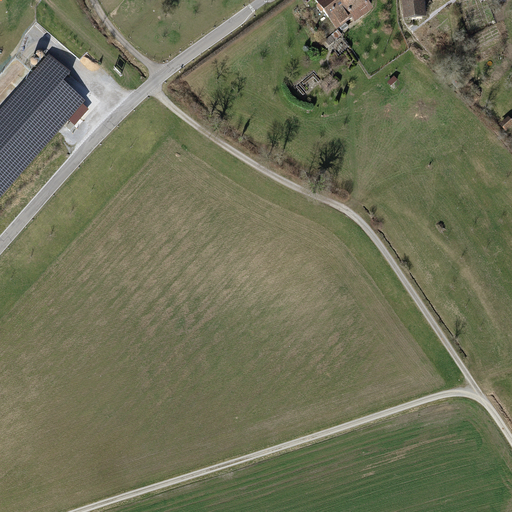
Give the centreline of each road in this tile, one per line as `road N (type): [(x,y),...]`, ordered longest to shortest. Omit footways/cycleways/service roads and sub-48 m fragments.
road 1 (track): [(473,384),(353,214),(257,166),(149,86)]
road 2 (track): [(77,511),(473,384)]
road 3 (tertiary): [(263,0),(126,106),(0,245)]
